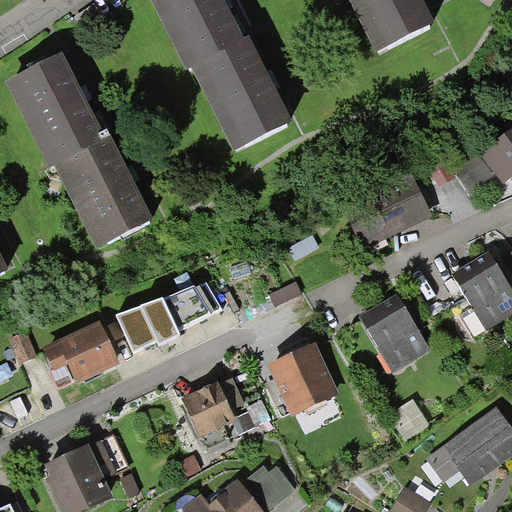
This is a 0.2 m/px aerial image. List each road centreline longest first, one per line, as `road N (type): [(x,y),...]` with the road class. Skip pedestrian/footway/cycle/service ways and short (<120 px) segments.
road 1 (residential): [(0,453),(295,311)]
road 2 (residential): [(511,210),(315,302)]
